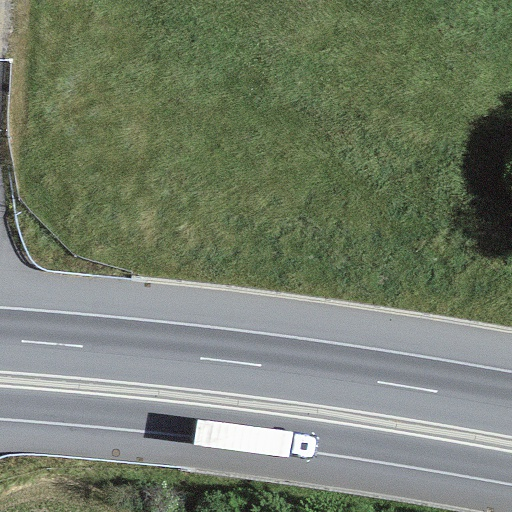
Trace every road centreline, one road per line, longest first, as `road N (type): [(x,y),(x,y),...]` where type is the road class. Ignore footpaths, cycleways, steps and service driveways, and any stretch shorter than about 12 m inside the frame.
road 1 (trunk): [(0,403),(222,424),(511,469)]
road 2 (trunk): [(511,405),(230,362),(0,340)]
